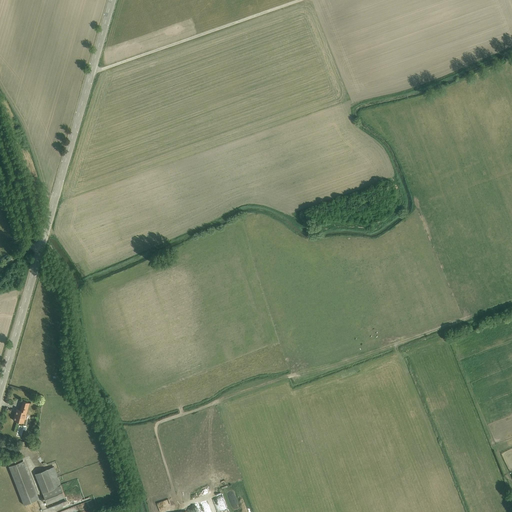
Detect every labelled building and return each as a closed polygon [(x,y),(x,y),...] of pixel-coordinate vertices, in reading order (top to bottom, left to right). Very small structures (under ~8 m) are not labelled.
[(16,409),(13,420),(23,423),(25,419),(27,414),(26,414),(26,412),(27,409),(29,402),(22,401),(20,407),(20,410),(16,409)] [(21,455),(6,461),(24,505),(39,498),(24,460),(23,460),(21,455)] [(54,466),(34,474),(47,504),(66,497),(54,466)] [(92,499),(85,501),(87,508),(94,505),(92,499)] [(67,500),(48,508),(49,510),(68,502),(67,500)] [(212,511),(209,500),(197,504),(199,511),(212,511)] [(250,511),(249,503),(241,504),(242,511),(250,511)]
